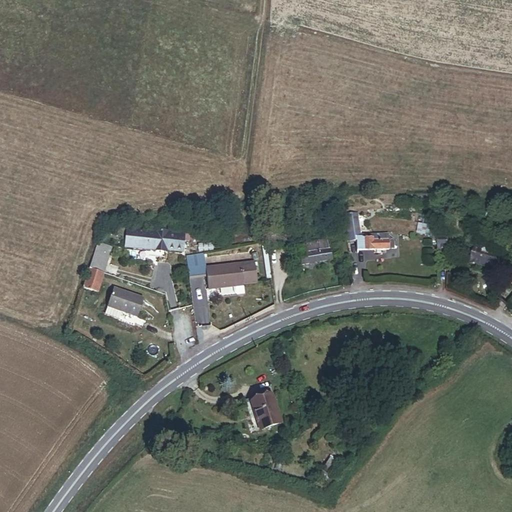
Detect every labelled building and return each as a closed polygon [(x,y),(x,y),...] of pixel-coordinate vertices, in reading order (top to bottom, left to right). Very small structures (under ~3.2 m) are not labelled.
[(348,242),(359,242),(362,237),(360,213),(346,215),(348,242)] [(426,225),(418,224),(417,234),(425,235),(426,225)] [(194,234),(133,227),(132,231),(126,231),(124,249),(163,254),(166,252),(182,254),(184,241),(193,241),(194,234)] [(362,237),(359,242),(360,252),(395,249),(395,240),(393,233),(374,235),(372,238),(365,238),(362,237)] [(437,234),(437,248),(447,248),(447,234),(437,234)] [(303,247),(324,244),(322,235),(302,238),(303,247)] [(495,248),(479,243),(474,259),(501,267),(507,249),(496,246),(495,248)] [(326,261),(324,244),(303,247),(290,249),(293,266),(326,261)] [(102,273),(109,248),(96,245),(90,270),(102,273)] [(257,287),(255,267),(205,272),(203,258),(186,260),(188,281),(205,279),(206,293),(241,290),(241,289),(257,287)] [(97,295),(102,273),(90,270),(84,291),(97,295)] [(145,300),(115,290),(108,310),(122,315),(138,320),(145,300)] [(122,315),(108,310),(106,316),(120,321),(122,315)] [(290,413),(311,408),(305,381),(284,386),(290,413)] [(347,457),(339,452),(330,465),(338,471),(347,457)]
